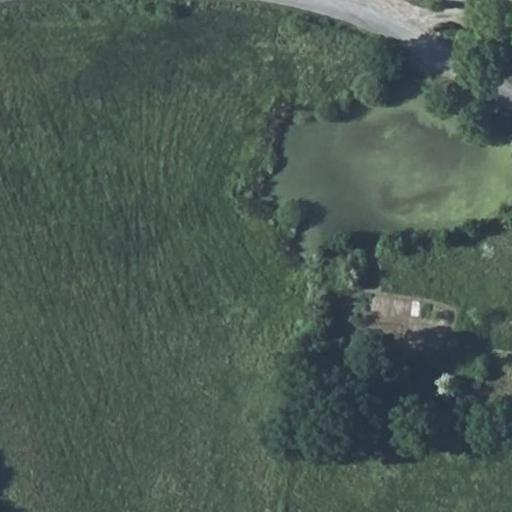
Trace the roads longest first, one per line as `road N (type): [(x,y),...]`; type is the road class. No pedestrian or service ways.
road 1 (unclassified): [(302,0),(389,27),(511,93)]
road 2 (track): [(366,19),(432,14),(511,28)]
